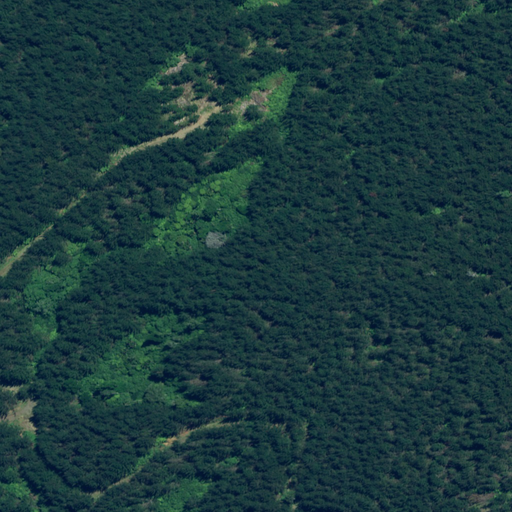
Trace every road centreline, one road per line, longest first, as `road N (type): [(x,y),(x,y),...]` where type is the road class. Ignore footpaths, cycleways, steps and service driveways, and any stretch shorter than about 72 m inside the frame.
road 1 (track): [(0,339),(31,293),(9,250),(126,162),(244,112),(286,62),(373,0)]
road 2 (track): [(360,511),(297,492),(293,435),(279,419),(192,420),(140,475),(116,490),(88,489),(25,404)]
